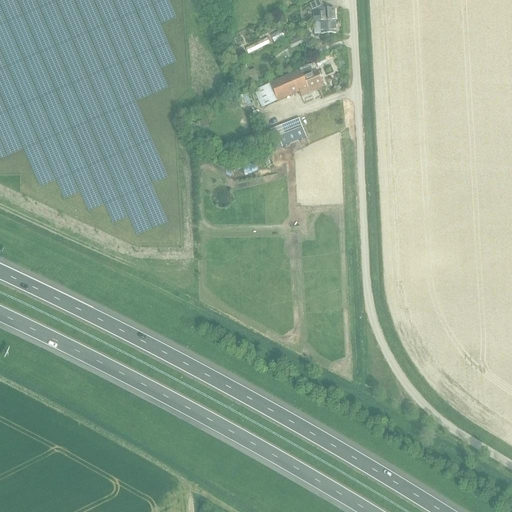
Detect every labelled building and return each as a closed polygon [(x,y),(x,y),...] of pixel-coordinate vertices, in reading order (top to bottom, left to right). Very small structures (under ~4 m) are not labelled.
[(312,11),(323,6),(320,0),(317,0),(309,4),(312,11)] [(319,23),(334,22),(334,10),(317,10),(317,14),(319,14),(319,23)] [(334,22),(319,23),(320,32),(318,32),(318,35),(335,34),(334,22)] [(299,35),(288,40),(291,45),(301,40),(299,35)] [(242,47),(234,50),(237,55),(245,52),(242,47)] [(257,89),(265,107),(314,86),(315,88),(319,86),(318,84),(322,82),(317,72),(312,74),(309,67),(257,89)] [(246,103),(251,101),(246,91),(241,93),(246,103)] [(282,125),(263,132),(266,140),(285,133),(282,125)] [(252,136),(242,140),(246,149),(256,144),(252,136)]
